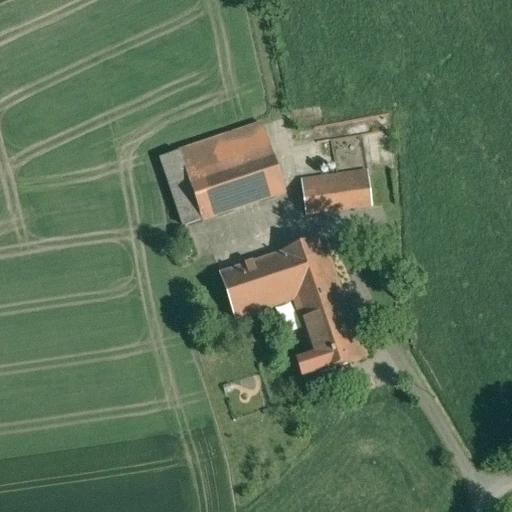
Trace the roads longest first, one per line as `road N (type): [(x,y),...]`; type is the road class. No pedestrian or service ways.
road 1 (unclassified): [(487,496),(401,358)]
road 2 (track): [(252,0),(280,130)]
